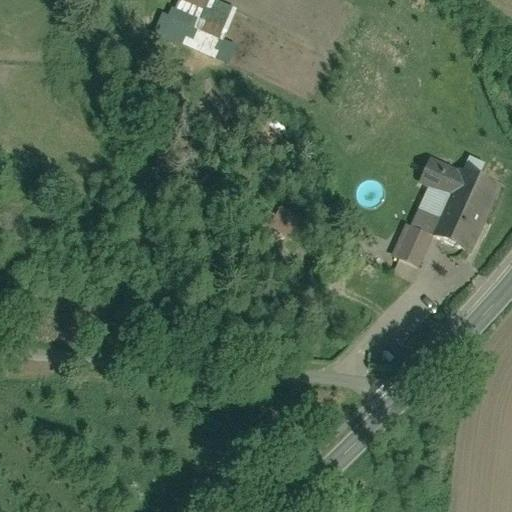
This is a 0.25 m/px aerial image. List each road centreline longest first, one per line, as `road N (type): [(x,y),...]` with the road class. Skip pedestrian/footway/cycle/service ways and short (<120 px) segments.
road 1 (residential): [(400,394),(0,348)]
road 2 (tertiary): [(280,511),(400,394)]
road 3 (tertiary): [(400,394),(511,275)]
